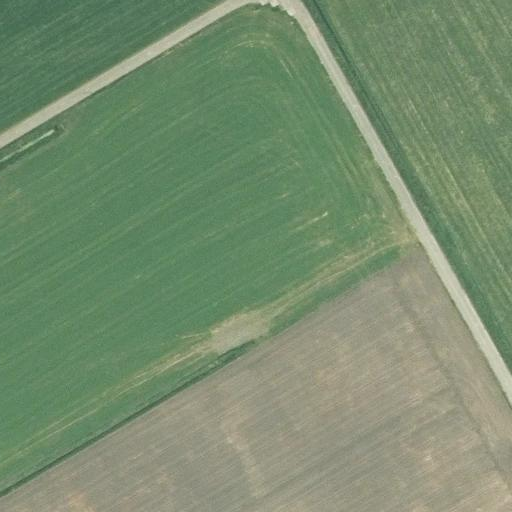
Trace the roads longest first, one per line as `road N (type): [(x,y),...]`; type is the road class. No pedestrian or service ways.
road 1 (track): [(511,383),(291,0)]
road 2 (track): [(238,0),(0,135)]
